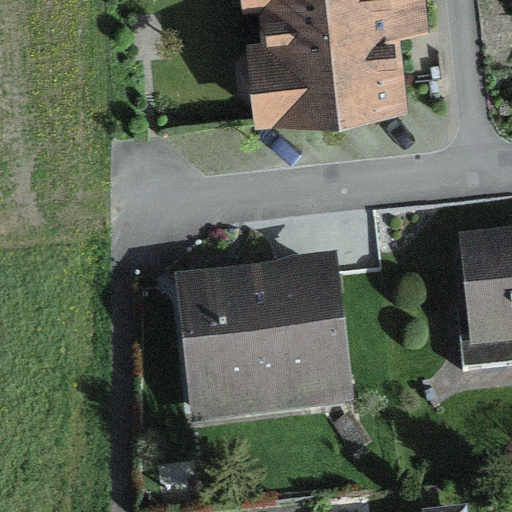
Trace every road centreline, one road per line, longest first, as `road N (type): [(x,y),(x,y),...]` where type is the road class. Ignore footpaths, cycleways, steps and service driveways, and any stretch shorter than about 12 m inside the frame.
road 1 (residential): [(448,148),(112,178)]
road 2 (residential): [(448,148),(438,0)]
